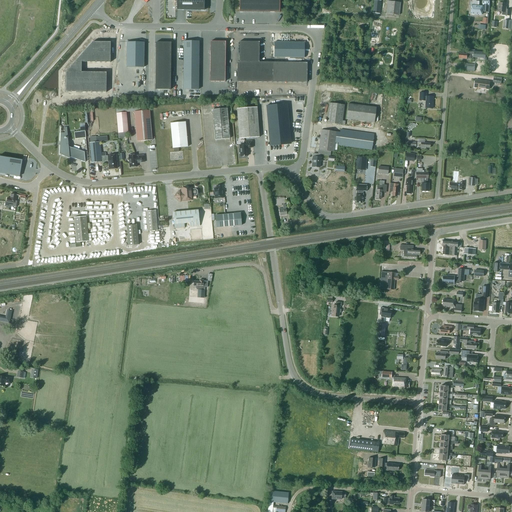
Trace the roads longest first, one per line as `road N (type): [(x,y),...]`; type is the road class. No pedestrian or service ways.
road 1 (tertiary): [(419,403),(322,394),(296,380),(258,169)]
road 2 (unclassified): [(216,27),(309,29),(316,36),(302,160),(291,174)]
road 3 (unknown): [(75,198),(112,200),(115,248),(45,253),(50,201),(66,197)]
road 4 (tertiary): [(49,167),(91,183),(258,169)]
road 5 (residential): [(437,201),(452,0)]
road 6 (unclassified): [(427,316),(432,235),(511,219)]
road 7 (unclassified): [(94,7),(116,25),(216,27)]
road 8 (unclassified): [(307,511),(312,487),(411,493)]
